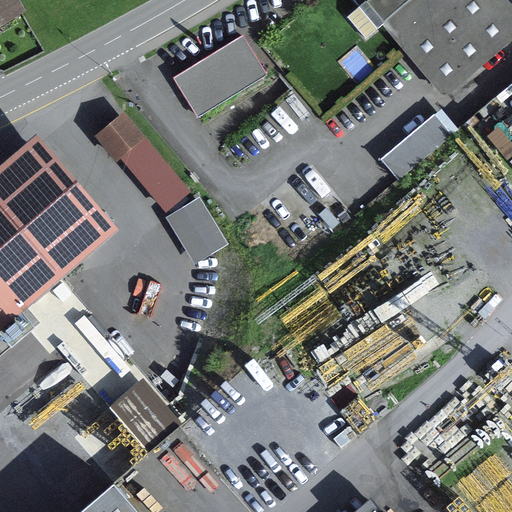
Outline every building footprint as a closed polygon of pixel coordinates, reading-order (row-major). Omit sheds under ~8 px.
[(0,0),(0,27),(26,13),(18,0),(0,0)] [(312,0),(262,41),(325,119),(405,54),(384,28),(366,43),(346,18),(359,8),(352,0),(312,0)] [(352,0),(359,8),(346,18),(366,43),(384,28),(405,54),(440,95),(448,96),(511,42),(511,7),(506,0),(352,0)] [(243,38),(174,80),(199,119),(267,77),(243,38)] [(146,139),(124,113),(95,137),(116,164),(146,139)] [(454,137),(434,114),(381,160),(401,182),(454,137)] [(0,334),(119,232),(36,136),(0,166),(0,334)] [(188,190),(153,147),(122,172),(157,215),(188,190)] [(424,285),(353,333),(357,340),(341,350),(365,387),(383,375),(386,381),(457,334),(424,285)] [(135,511),(114,487),(84,511),(135,511)] [(379,511),(371,502),(358,511),(379,511)]
